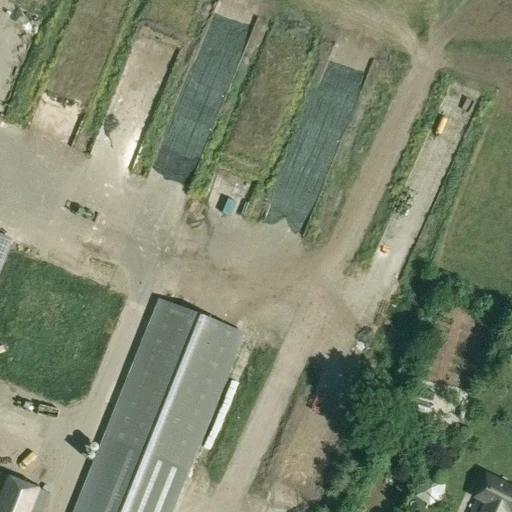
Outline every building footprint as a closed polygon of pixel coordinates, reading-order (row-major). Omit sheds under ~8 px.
[(31,17),(16,60),(32,65),(47,23),(31,17)] [(298,187),(296,204),(309,206),(311,189),(298,187)] [(0,269),(12,241),(0,235),(0,269)] [(159,302),(105,436),(74,511),(170,511),(241,335),(159,302)] [(50,411),(42,423),(53,432),(62,421),(50,411)] [(294,463),(297,465),(286,492),(311,503),(336,445),(307,433),(294,463)] [(41,511),(49,493),(0,473),(0,511),(41,511)] [(476,501),(471,511),(511,511),(511,489),(483,477),(473,499),(476,501)] [(452,497),(452,486),(429,486),(428,506),(442,507),(442,497),(452,497)]
